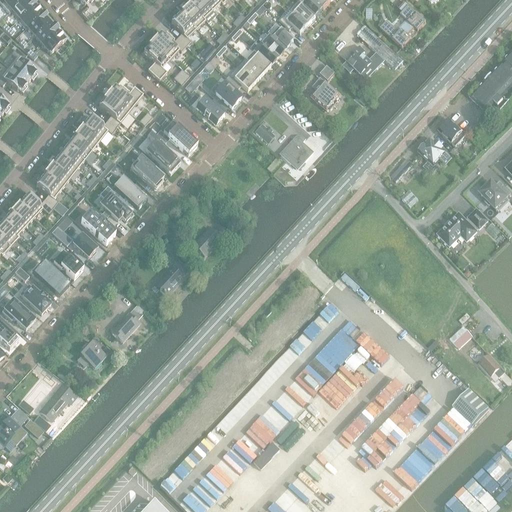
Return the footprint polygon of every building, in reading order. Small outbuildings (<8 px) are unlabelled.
[(9,0),(1,7),(9,16),(10,15),(10,14),(26,0),(9,0)] [(28,0),(26,0),(10,14),(10,15),(18,23),(35,8),(35,7),(32,3),(28,0)] [(212,13),(199,0),(196,0),(189,7),(203,21),(204,21),(212,13)] [(221,4),(216,0),(199,0),(212,13),(220,5),(221,4)] [(323,11),(311,0),(308,0),(302,7),(316,19),(323,11)] [(331,3),(328,0),(311,0),(323,11),(331,3)] [(402,50),(426,24),(402,2),(396,9),(402,14),(400,17),(407,23),(400,31),(401,32),(399,34),(386,22),(380,29),(402,50)] [(316,19),(302,7),(299,3),(291,12),(294,15),(308,28),(316,19)] [(203,21),(189,7),(181,15),(196,31),(205,23),(204,21),(203,21)] [(35,8),(18,23),(25,32),(27,30),(43,16),(35,8)] [(196,31),(181,15),(171,25),(182,36),(177,41),(186,49),(190,44),(186,41),(196,31)] [(308,28),(294,15),(287,24),(300,36),(308,28)] [(43,16),(27,30),(35,38),(50,25),(46,20),(43,16)] [(50,25),(35,38),(42,47),(58,33),(60,32),(55,27),(53,28),(50,25)] [(403,62),(365,27),(356,36),(395,71),(403,62)] [(294,43),(280,31),(272,39),(286,51),(294,43)] [(58,33),(42,47),(50,56),(67,41),(62,35),(60,36),(58,33)] [(181,54),(186,49),(177,41),(173,46),(161,35),(152,44),(170,61),(179,52),(181,54)] [(272,39),(269,35),(261,44),(264,47),(265,47),(278,60),(286,51),(272,39)] [(170,61),(152,44),(143,54),(155,65),(148,72),(159,83),(167,75),(162,70),(170,61)] [(206,62),(216,51),(210,46),(200,56),(206,62)] [(265,47),(264,47),(257,56),(270,68),(278,60),(265,47)] [(371,65),(362,56),(365,53),(360,49),(347,62),(348,63),(344,67),(350,73),(353,69),(361,76),(371,65)] [(343,57),(339,50),(334,52),(338,59),(343,57)] [(16,59),(8,69),(28,85),(31,81),(33,83),(37,77),(35,76),(36,75),(22,64),(26,59),(16,51),(12,56),(16,59)] [(257,56),(253,52),(245,61),(249,64),(263,77),(270,68),(257,56)] [(511,53),(470,99),(492,120),(511,98),(511,53)] [(249,64),(241,73),(255,85),(263,77),(249,64)] [(328,83),(335,75),(327,68),(319,76),(328,83)] [(28,85),(8,69),(1,78),(0,77),(0,86),(2,88),(6,83),(20,95),(21,94),(23,95),(27,90),(25,88),(28,85)] [(182,88),(190,79),(182,72),(174,81),(182,88)] [(255,85),(241,73),(234,81),(229,77),(226,80),(238,91),(241,88),(247,93),(255,85)] [(341,97),(320,79),(312,89),(317,93),(311,99),(327,113),(328,112),(329,113),(336,104),(335,104),(341,97)] [(193,82),(190,85),(196,90),(199,87),(193,82)] [(224,85),(215,95),(232,110),(241,100),(224,85)] [(115,88),(107,98),(128,115),(143,97),(134,90),(127,98),(115,88)] [(107,98),(98,108),(111,118),(107,123),(116,131),(128,115),(107,98)] [(205,99),(196,109),(215,128),(225,117),(205,99)] [(0,117),(1,119),(4,115),(5,117),(10,111),(8,110),(9,109),(0,101),(0,117)] [(147,115),(139,124),(144,129),(152,120),(147,115)] [(90,119),(82,129),(100,143),(108,133),(112,136),(113,134),(116,131),(107,123),(102,129),(90,119)] [(456,149),(467,137),(449,122),(448,123),(446,123),(444,125),(444,127),(438,133),(456,149)] [(160,133),(156,137),(160,141),(165,145),(169,141),(188,158),(197,148),(172,125),(163,135),(160,133)] [(276,139),(271,135),(273,133),(269,128),(267,130),(263,126),(257,133),(261,137),(260,138),(264,142),(265,141),(270,145),(276,139)] [(82,129),(74,139),(92,153),(100,143),(82,129)] [(152,133),(147,137),(155,144),(156,146),(160,141),(156,137),(152,133)] [(74,139),(66,148),(84,162),(92,153),(74,139)] [(298,171),(313,155),(302,145),(305,142),(302,139),(299,142),(296,140),(281,156),(298,171)] [(419,155),(427,163),(422,168),(431,177),(438,169),(435,166),(439,162),(445,167),(451,161),(442,153),(444,151),(435,144),(434,146),(430,142),(425,149),(422,149),(419,153),(420,154),(419,155)] [(155,144),(145,154),(170,177),(180,167),(170,158),(168,159),(166,157),(167,155),(156,146),(155,144)] [(66,148),(59,158),(77,172),(84,162),(66,148)] [(458,155),(453,150),(449,153),(455,158),(458,155)] [(135,165),(130,170),(154,192),(156,193),(162,186),(161,184),(163,181),(151,170),(153,168),(138,154),(131,161),(135,165)] [(59,158),(52,167),(70,181),(77,172),(59,158)] [(407,160),(390,179),(395,184),(412,165),(407,160)] [(52,167),(44,177),(62,191),(70,181),(52,167)] [(44,177),(36,187),(48,197),(44,203),(53,210),(58,204),(54,201),(56,198),(62,191),(44,177)] [(123,179),(113,190),(138,212),(147,202),(123,179)] [(491,184),(480,195),(485,201),(484,202),(489,206),(490,205),(498,214),(509,202),(507,199),(511,195),(502,187),(498,191),(491,184)] [(107,189),(99,197),(105,202),(100,207),(106,212),(102,216),(106,220),(110,216),(118,223),(120,220),(121,221),(122,220),(124,223),(125,222),(126,222),(130,218),(130,217),(131,216),(130,215),(131,213),(124,207),(122,208),(112,199),(114,196),(107,189)] [(401,200),(410,210),(418,202),(410,192),(401,200)] [(28,197),(18,206),(33,220),(42,211),(48,216),(53,210),(44,203),(39,207),(28,197)] [(18,206),(10,216),(25,230),(33,220),(18,206)] [(468,220),(479,230),(487,223),(476,212),(468,220)] [(90,214),(81,224),(106,247),(115,237),(93,217),(90,214)] [(10,216),(2,224),(17,238),(25,230),(10,216)] [(459,216),(438,236),(449,248),(460,237),(466,243),(476,233),(459,216)] [(2,224),(0,226),(0,238),(10,249),(19,240),(17,238),(2,224)] [(492,224),(486,231),(495,239),(500,233),(492,225),(492,224)] [(204,258),(221,241),(222,242),(227,235),(219,228),(213,234),(209,230),(193,248),(204,258)] [(82,237),(73,247),(88,260),(97,251),(82,237)] [(0,238),(0,255),(1,256),(0,256),(2,258),(10,249),(0,238)] [(63,253),(54,263),(74,282),(83,272),(63,253)] [(172,290),(189,272),(178,263),(174,268),(180,274),(178,277),(170,269),(165,275),(164,275),(161,279),(160,279),(161,279),(155,285),(161,291),(159,292),(167,299),(174,291),(172,290)] [(43,265),(33,276),(49,291),(50,290),(59,298),(68,288),(43,265)] [(468,271),(464,275),(468,279),(472,275),(468,271)] [(345,276),(341,280),(356,293),(360,289),(345,276)] [(28,286),(19,297),(41,317),(50,307),(44,300),(40,296),(39,296),(28,286)] [(360,291),(357,294),(366,303),(369,299),(360,291)] [(4,312),(2,314),(11,323),(13,321),(25,332),(35,322),(13,302),(3,312),(4,312)] [(149,309),(142,303),(138,308),(145,313),(149,309)] [(140,326),(136,323),(145,314),(137,307),(129,316),(111,335),(122,345),(140,326)] [(0,325),(0,342),(2,344),(1,345),(9,352),(18,342),(11,335),(10,336),(4,330),(5,330),(1,326),(0,325)] [(473,339),(464,329),(450,341),(459,351),(473,339)] [(436,342),(428,350),(431,353),(440,345),(436,342)] [(106,359),(89,344),(78,356),(81,358),(77,363),(85,370),(89,366),(94,371),(106,359)] [(499,381),(505,376),(489,358),(480,367),(491,380),(495,377),(499,381)] [(51,424),(68,404),(70,406),(76,399),(62,387),(40,414),(51,424)] [(469,391),(452,409),(472,427),(488,410),(469,391)] [(313,452),(321,443),(277,402),(269,411),(284,425),(303,443),(313,452)] [(14,436),(20,429),(9,419),(2,426),(4,428),(0,431),(0,450),(3,451),(4,449),(5,449),(12,442),(11,442),(15,437),(14,436)] [(30,424),(24,419),(21,423),(27,428),(30,424)] [(132,469),(128,473),(133,477),(136,474),(132,469)]
